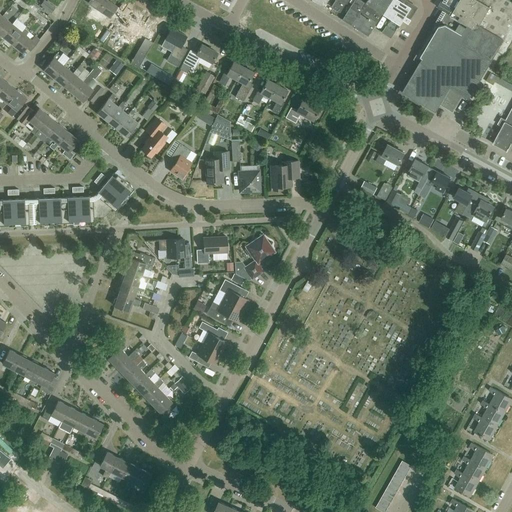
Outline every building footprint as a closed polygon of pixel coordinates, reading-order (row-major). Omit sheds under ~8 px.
[(24,9),(27,5),(31,1),(29,0),(15,0),(14,1),(24,9)] [(50,12),(54,7),(44,0),(40,6),(50,12)] [(92,0),(91,5),(116,14),(121,0),(92,0)] [(347,0),(310,0),(311,0),(310,0),(335,0),(331,7),(339,12),(347,0)] [(410,7),(398,0),(354,0),(342,20),(367,36),(382,13),(390,19),(381,32),(390,38),(402,20),(407,23),(410,19),(405,16),(410,7)] [(508,50),(511,42),(511,2),(508,0),(451,0),(454,10),(446,24),(439,26),(438,28),(492,60),(501,45),(508,50)] [(24,9),(34,16),(37,13),(27,5),(24,9)] [(156,33),(164,20),(145,10),(142,15),(134,11),(130,17),(136,20),(134,25),(127,21),(120,33),(126,36),(124,40),(133,45),(135,41),(140,43),(144,36),(140,33),(144,26),(156,33)] [(48,20),(37,13),(34,16),(45,24),(48,20)] [(0,34),(2,36),(12,24),(2,16),(0,18),(0,34)] [(22,32),(12,24),(2,36),(12,44),(22,32)] [(22,32),(12,44),(22,52),(26,47),(30,51),(39,40),(35,36),(31,40),(26,35),(29,32),(24,28),(22,32)] [(172,52),(168,60),(177,65),(186,49),(181,47),(186,36),(171,28),(165,39),(161,46),(172,52)] [(469,98),(492,60),(438,28),(421,57),(423,58),(421,62),(420,61),(402,92),(436,111),(440,104),(453,112),(463,95),(469,98)] [(75,48),(81,40),(73,34),(67,41),(75,48)] [(190,50),(183,62),(194,68),(198,62),(209,68),(212,63),(217,53),(201,44),(196,54),(190,50)] [(86,58),(89,54),(78,46),(75,50),(86,58)] [(101,54),(94,48),(91,52),(97,58),(101,54)] [(53,78),(63,65),(58,61),(61,57),(56,54),(43,70),(53,78)] [(117,59),(111,66),(118,71),(124,64),(117,59)] [(237,80),(243,67),(234,61),(228,73),(225,71),(219,82),(225,85),(230,76),(237,80)] [(63,85),(73,73),(63,65),(53,78),(63,85)] [(96,65),(89,73),(93,77),(95,78),(102,70),(96,65)] [(243,67),(237,80),(243,83),(235,97),(244,101),(253,84),(248,82),(253,72),(243,67)] [(175,79),(181,82),(186,73),(180,69),(175,79)] [(174,78),(164,71),(159,78),(170,85),(174,78)] [(83,81),(73,73),(63,85),(73,93),(83,81)] [(93,77),(89,73),(83,81),(73,93),(83,101),(86,97),(93,102),(103,89),(96,83),(92,89),(87,85),(93,77)] [(205,94),(215,76),(209,73),(199,90),(205,94)] [(485,81),(493,86),(498,77),(490,73),(485,81)] [(270,98),(277,85),(267,80),(261,91),(259,90),(253,100),(258,103),(263,94),(270,98)] [(7,102),(16,90),(7,82),(0,90),(0,96),(4,100),(2,102),(0,101),(0,106),(2,108),(7,102)] [(218,87),(213,84),(202,106),(217,114),(226,99),(221,97),(216,106),(209,102),(218,87)] [(115,94),(119,90),(112,85),(108,89),(115,94)] [(277,85),(270,98),(277,101),(272,111),(278,114),(284,103),(281,101),(287,90),(277,85)] [(19,120),(29,107),(23,102),(26,98),(16,90),(7,102),(12,107),(9,110),(7,113),(12,116),(13,115),(19,120)] [(106,121),(118,107),(112,102),(116,97),(112,94),(97,113),(106,121)] [(313,120),(320,108),(303,99),(296,111),(291,108),(286,117),(295,122),(300,113),(313,120)] [(153,112),(158,106),(153,101),(148,107),(153,112)] [(116,128),(127,115),(121,110),(126,105),(122,102),(118,107),(106,121),(116,128)] [(191,117),(198,108),(191,103),(185,112),(191,117)] [(39,128),(49,116),(39,108),(35,112),(29,107),(19,120),(25,125),(29,121),(35,125),(30,131),(34,134),(39,129),(39,128)] [(196,116),(203,120),(207,113),(201,109),(196,116)] [(127,115),(116,128),(126,137),(138,123),(131,118),(135,113),(132,110),(127,115)] [(502,126),(493,143),(493,144),(507,151),(511,145),(511,110),(507,120),(501,118),(498,124),(502,126)] [(49,136),(48,136),(58,124),(49,116),(39,128),(39,129),(44,133),(39,139),(44,142),(49,136)] [(162,144),(167,137),(160,131),(165,125),(156,117),(145,130),(151,135),(149,138),(148,137),(144,143),(145,144),(141,149),(151,157),(156,150),(158,151),(163,145),(162,144)] [(227,131),(230,123),(216,117),(212,126),(227,131)] [(238,118),(235,123),(242,127),(245,122),(238,118)] [(245,122),(242,127),(251,132),(254,127),(245,122)] [(58,144),(68,132),(58,124),(48,136),(49,136),(55,142),(53,144),(52,143),(49,147),(54,150),(58,144)] [(263,130),(260,136),(267,140),(271,134),(263,130)] [(58,144),(65,149),(62,153),(70,160),(74,154),(69,151),(78,140),(68,132),(58,144)] [(232,162),(240,162),(239,142),(231,142),(232,162)] [(260,150),(262,147),(262,144),(259,142),(256,142),(254,145),(254,148),(257,150),(260,150)] [(183,179),(188,170),(187,169),(191,162),(185,159),(190,151),(179,144),(168,161),(174,165),(170,171),(183,179)] [(404,153),(388,145),(384,153),(381,151),(376,161),(383,165),(387,158),(398,164),(404,153)] [(207,183),(223,182),(222,169),(229,169),(228,151),(214,152),(214,159),(205,159),(207,183)] [(420,181),(421,181),(425,183),(429,177),(433,169),(428,167),(429,166),(416,159),(408,175),(420,181)] [(281,187),(288,186),(291,186),(291,178),(299,177),(298,174),(298,161),(282,161),(282,165),(270,166),(271,187),(273,187),(273,190),(281,190),(281,187)] [(438,171),(437,172),(433,169),(429,177),(425,183),(430,186),(431,184),(437,186),(436,188),(443,192),(451,178),(438,171)] [(243,191),(260,191),(259,171),(239,172),(239,189),(243,191)] [(128,195),(134,188),(115,172),(96,195),(93,196),(34,199),(34,200),(28,200),(28,199),(0,199),(0,225),(8,225),(8,222),(20,222),(20,224),(29,224),(29,223),(35,223),(35,224),(44,223),(44,221),(56,220),(56,223),(73,222),(73,220),(85,219),(85,222),(94,221),(93,217),(103,217),(106,215),(112,208),(115,211),(121,204),(119,203),(126,193),(128,195)] [(420,181),(417,186),(422,189),(425,183),(421,181),(420,181)] [(374,194),(377,188),(364,182),(361,188),(374,194)] [(385,200),(392,188),(383,183),(376,195),(385,200)] [(467,216),(478,194),(469,189),(467,192),(459,188),(454,197),(461,201),(455,211),(466,217),(467,216)] [(393,190),(386,201),(386,202),(392,205),(408,214),(412,208),(398,201),(402,195),(393,190)] [(467,216),(472,219),(474,215),(486,222),(494,206),(487,202),(488,200),(478,194),(467,216)] [(511,240),(511,211),(507,209),(501,218),(508,222),(507,224),(511,226),(511,239),(511,240)] [(420,220),(418,222),(429,228),(430,226),(434,220),(423,214),(420,220)] [(452,241),(463,221),(456,217),(445,237),(447,238),(452,241)] [(442,225),(437,232),(444,236),(449,229),(442,225)] [(490,245),(497,230),(491,227),(483,241),(490,245)] [(477,251),(486,235),(479,231),(471,247),(477,251)] [(459,232),(455,239),(453,241),(459,244),(460,242),(464,235),(459,232)] [(252,256),(255,260),(244,268),(252,278),(262,271),(257,263),(274,252),(263,235),(246,246),(247,249),(246,250),(250,257),(252,256)] [(197,263),(208,262),(208,253),(227,252),(226,237),(203,238),(204,250),(196,250),(197,263)] [(184,253),(183,239),(165,240),(158,240),(159,250),(167,250),(167,255),(165,255),(163,257),(164,260),(166,262),(169,262),(171,260),(170,257),(184,256),(184,269),(191,268),(190,252),(184,253)] [(141,275),(143,268),(151,271),(155,258),(140,253),(137,260),(130,258),(129,263),(127,264),(126,268),(126,270),(141,275)] [(511,269),(511,258),(506,255),(501,264),(511,269)] [(248,281),(252,278),(244,268),(235,274),(248,281)] [(148,277),(141,275),(126,270),(125,275),(123,276),(121,280),(122,281),(122,282),(137,287),(140,278),(143,279),(142,281),(147,283),(148,277)] [(245,279),(239,276),(236,282),(241,285),(245,279)] [(223,300),(243,310),(248,300),(237,294),(241,287),(225,279),(219,290),(226,293),(223,300)] [(308,292),(313,283),(308,281),(303,289),(308,292)] [(144,289),(137,287),(122,282),(121,287),(119,287),(117,291),(118,293),(133,299),(133,298),(136,290),(139,291),(138,293),(143,294),(144,289)] [(140,301),(133,298),(133,299),(118,293),(116,298),(115,299),(113,303),(114,305),(129,311),(131,304),(138,306),(140,301)] [(496,304),(499,299),(492,295),(489,300),(496,304)] [(237,321),(243,310),(223,300),(220,305),(213,302),(206,314),(223,323),(226,316),(237,321)] [(202,314),(206,306),(197,301),(193,309),(202,314)] [(203,344),(220,353),(226,342),(214,335),(217,329),(202,322),(199,328),(209,333),(203,344)] [(506,331),(503,326),(496,330),(499,335),(506,331)] [(117,367),(128,356),(122,350),(126,347),(119,340),(114,344),(118,348),(108,358),(117,367)] [(215,364),(220,353),(203,344),(198,354),(192,351),(188,357),(199,363),(202,357),(215,364)] [(13,369),(20,355),(9,350),(2,364),(13,369)] [(137,365),(133,361),(139,355),(134,351),(128,356),(117,367),(125,376),(137,365)] [(24,375),(32,361),(27,359),(26,357),(23,355),(21,356),(20,355),(13,369),(24,375)] [(145,374),(139,368),(141,366),(143,367),(146,364),(142,360),(137,365),(125,376),(134,385),(145,374)] [(35,381),(43,367),(38,364),(37,363),(34,361),(32,361),(24,375),(31,378),(28,384),(33,386),(36,381),(35,381)] [(35,381),(36,381),(42,384),(39,389),(50,394),(53,389),(47,386),(54,373),(43,367),(35,381)] [(143,394),(154,383),(149,378),(155,373),(151,369),(145,374),(134,385),(143,394)] [(184,393),(191,386),(182,376),(174,383),(170,388),(173,391),(178,387),(184,393)] [(151,403),(163,392),(158,387),(163,382),(159,378),(154,383),(143,394),(151,403)] [(489,404),(505,413),(511,399),(511,398),(490,387),(488,391),(494,395),(489,404)] [(13,397),(15,393),(7,389),(4,393),(13,397)] [(170,403),(171,402),(163,392),(151,403),(160,412),(165,408),(168,411),(170,411),(173,408),(173,406),(170,403)] [(15,393),(13,397),(21,402),(23,397),(15,393)] [(29,400),(27,404),(35,409),(37,405),(29,400)] [(62,420),(69,406),(58,400),(55,406),(49,403),(42,417),(48,420),(51,414),(62,420)] [(505,413),(489,404),(483,400),(480,405),(487,409),(482,418),(497,426),(505,413)] [(73,426),(80,412),(69,406),(62,420),(58,427),(69,433),(73,426)] [(84,432),(91,418),(80,412),(73,426),(79,429),(76,434),(81,437),(84,432)] [(474,431),(489,440),(497,426),(482,418),(475,414),(472,419),(479,422),(474,431)] [(91,418),(84,432),(95,437),(103,423),(91,418)] [(39,437),(50,442),(53,438),(41,432),(39,437)] [(50,442),(62,448),(64,444),(53,438),(50,442)] [(53,447),(48,457),(55,461),(60,451),(62,448),(50,442),(49,445),(53,447)] [(471,460),(486,469),(493,455),(472,442),(469,447),(476,451),(471,460)] [(73,454),(75,450),(64,444),(62,448),(73,454)] [(0,466),(2,468),(10,459),(0,450),(0,466)] [(75,450),(73,454),(84,460),(86,455),(76,450),(75,450)] [(60,451),(55,461),(62,464),(67,454),(60,451)] [(111,471),(118,457),(106,451),(99,465),(106,469),(102,476),(107,478),(111,471)] [(486,469),(471,460),(464,456),(461,461),(468,465),(463,473),(478,482),(486,469)] [(122,477),(129,463),(118,457),(111,471),(122,477)] [(399,466),(409,471),(412,466),(402,460),(399,466)] [(133,483),(140,468),(129,463),(122,477),(133,483)] [(406,476),(409,471),(399,466),(396,471),(406,476)] [(140,468),(133,483),(144,488),(151,474),(140,468)] [(478,482),(463,473),(456,470),(454,474),(460,478),(455,487),(470,496),(478,482)] [(403,481),(406,476),(396,471),(393,476),(403,481)] [(400,487),(403,481),(393,476),(390,481),(400,487)] [(397,492),(400,487),(390,481),(387,486),(397,492)] [(97,492),(99,488),(90,483),(88,488),(97,492)] [(394,497),(397,492),(387,486),(384,492),(394,497)] [(110,499),(113,495),(104,491),(102,495),(110,499)] [(391,502),(394,497),(384,492),(381,497),(391,502)] [(113,495),(110,499),(119,503),(121,499),(113,495)] [(388,507),(391,502),(381,497),(378,502),(388,507)] [(43,511),(21,498),(16,506),(21,510),(19,511),(43,511)] [(453,511),(473,511),(475,511),(453,498),(450,503),(457,507),(453,511)] [(133,511),(135,506),(127,502),(124,506),(133,511)] [(228,511),(231,507),(219,502),(214,511),(228,511)] [(385,511),(388,507),(378,502),(375,507),(383,511),(385,511)]
